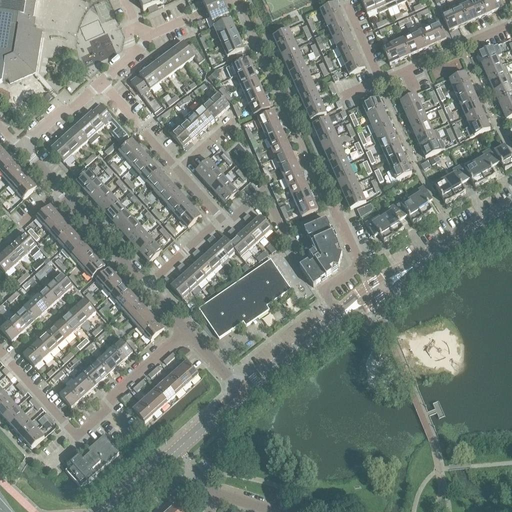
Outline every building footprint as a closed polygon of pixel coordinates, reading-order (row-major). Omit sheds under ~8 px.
[(0,84),(2,83),(3,79),(8,80),(10,84),(36,73),(42,31),(32,29),(36,0),(0,0),(0,1),(1,1),(0,5),(0,84)] [(158,0),(141,0),(139,1),(144,11),(160,4),(158,0)] [(201,0),(207,11),(207,13),(224,5),(223,4),(221,0),(201,0)] [(377,11),(371,0),(360,0),(367,15),(377,11)] [(383,0),(371,0),(377,11),(379,15),(388,11),(383,0)] [(394,0),(383,0),(388,11),(397,7),(394,0)] [(459,4),(461,8),(468,24),(477,20),(469,0),(459,4)] [(479,0),(469,0),(477,20),(487,16),(479,0)] [(479,0),(487,16),(496,12),(490,0),(479,0)] [(490,0),(496,12),(506,7),(502,0),(490,0)] [(320,11),(324,20),(340,13),(336,4),(320,11)] [(207,13),(214,28),(231,21),(224,5),(207,13)] [(461,8),(451,12),(459,28),(468,24),(461,8)] [(459,28),(451,12),(442,16),(449,32),(459,28)] [(324,20),(328,30),(344,23),(340,13),(324,20)] [(214,28),(219,38),(235,31),(231,21),(214,28)] [(328,30),(333,40),(349,33),(344,23),(328,30)] [(439,24),(429,28),(436,45),(446,40),(439,24)] [(429,28),(420,32),(427,49),(436,45),(429,28)] [(273,37),(277,47),(293,40),(289,30),(273,37)] [(219,38),(223,48),(240,41),(235,31),(219,38)] [(420,32),(410,36),(418,53),(427,49),(420,32)] [(333,40),(337,49),(353,42),(349,33),(333,40)] [(410,36),(401,41),(408,57),(418,53),(410,36)] [(277,47),(282,56),(297,49),(293,40),(277,47)] [(240,41),(223,48),(228,58),(244,51),(240,41)] [(401,41),(392,45),(399,61),(408,57),(401,41)] [(337,49),(341,59),(357,51),(353,42),(337,49)] [(184,44),(176,50),(186,64),(194,59),(199,65),(205,61),(193,44),(187,48),(184,44)] [(399,61),(392,45),(382,49),(389,66),(399,61)] [(477,55),(482,65),(497,58),(497,57),(502,55),(497,46),(477,55)] [(282,56),(286,66),(302,59),(297,49),(282,56)] [(176,50),(166,57),(177,72),(186,64),(176,50)] [(341,59),(345,68),(361,61),(357,51),(341,59)] [(166,57),(157,63),(168,78),(177,72),(166,57)] [(482,65),(486,74),(501,67),(497,58),(482,65)] [(231,80),(237,77),(252,70),(248,59),(232,66),(232,67),(227,70),(231,80)] [(286,66),(290,75),(306,68),(302,59),(286,66)] [(361,61),(345,68),(349,77),(365,70),(361,61)] [(157,63),(149,70),(160,84),(168,78),(157,63)] [(486,74),(490,84),(509,75),(505,66),(502,67),(501,67),(486,74)] [(290,75),(294,85),(310,78),(306,68),(290,75)] [(149,70),(140,76),(151,91),(160,84),(149,70)] [(237,77),(241,87),(257,80),(252,70),(237,77)] [(449,81),(454,90),(469,83),(465,73),(449,81)] [(490,84),(494,93),(510,86),(511,85),(511,80),(509,75),(490,84)] [(151,91),(140,76),(131,83),(155,115),(162,109),(155,100),(151,103),(146,97),(147,94),(151,91)] [(294,85),(298,94),(314,87),(310,78),(294,85)] [(241,87),(245,97),(261,90),(257,80),(241,87)] [(454,90),(458,100),(474,93),(469,83),(454,90)] [(494,93),(498,102),(511,95),(511,90),(510,86),(494,93)] [(298,94),(302,103),(318,95),(314,87),(298,94)] [(245,97),(250,107),(265,100),(261,90),(245,97)] [(44,97),(48,102),(54,97),(50,93),(44,97)] [(458,100),(462,109),(478,102),(474,93),(458,100)] [(218,94),(210,102),(221,115),(229,108),(218,94)] [(302,103),(306,112),(322,105),(318,95),(302,103)] [(400,102),(404,112),(420,105),(416,95),(400,102)] [(511,95),(498,102),(502,111),(511,106),(511,95)] [(237,105),(231,98),(228,101),(233,107),(237,105)] [(362,106),(367,116),(382,109),(378,99),(362,106)] [(265,100),(250,107),(254,116),(270,109),(265,100)] [(210,102),(202,108),(214,122),(221,115),(210,102)] [(462,109),(466,118),(482,111),(478,102),(462,109)] [(322,105),(306,112),(311,122),(327,115),(322,105)] [(404,112),(408,122),(424,115),(420,105),(404,112)] [(101,106),(92,114),(104,127),(108,124),(112,124),(116,129),(113,133),(121,142),(127,136),(101,106)] [(511,106),(502,111),(506,121),(511,118),(511,106)] [(202,108),(194,115),(206,128),(214,122),(202,108)] [(367,116),(371,125),(387,118),(382,109),(367,116)] [(466,118),(470,128),(486,121),(482,111),(466,118)] [(258,120),(262,130),(278,123),(273,112),(258,120)] [(184,120),(187,122),(199,135),(206,128),(194,115),(192,113),(184,120)] [(92,114),(84,121),(96,135),(104,127),(92,114)] [(408,122),(413,131),(428,124),(424,115),(408,122)] [(371,125),(375,135),(391,128),(387,118),(371,125)] [(312,126),(317,135),(333,128),(328,119),(312,126)] [(84,121),(76,128),(88,142),(92,146),(100,139),(96,135),(84,121)] [(490,130),(486,121),(470,128),(466,130),(470,139),(490,130)] [(187,122),(179,129),(191,142),(199,135),(187,122)] [(262,130),(267,140),(283,133),(278,123),(262,130)] [(413,131),(417,140),(432,133),(428,124),(413,131)] [(191,142),(179,129),(176,126),(168,133),(183,149),(191,142)] [(76,128),(68,136),(80,149),(88,142),(76,128)] [(317,135),(321,145),(337,138),(333,128),(317,135)] [(375,135),(379,144),(395,137),(391,128),(375,135)] [(417,140),(421,150),(441,141),(441,140),(441,139),(440,138),(440,137),(439,135),(438,134),(438,133),(437,133),(437,131),(432,133),(417,140)] [(267,140),(271,150),(287,143),(283,133),(267,140)] [(68,136),(60,143),(72,156),(80,149),(68,136)] [(379,144),(383,154),(399,146),(395,137),(379,144)] [(321,145),(325,155),(341,147),(337,138),(321,145)] [(119,153),(126,161),(139,150),(132,141),(119,153)] [(441,141),(421,150),(425,159),(445,150),(445,149),(445,148),(444,147),(444,146),(444,145),(443,145),(443,144),(442,143),(441,142),(441,141)] [(72,156),(60,143),(52,150),(64,164),(72,156)] [(271,150),(276,160),(291,153),(287,143),(271,150)] [(383,154),(387,163),(403,156),(399,146),(383,154)] [(325,155),(329,164),(345,157),(341,147),(325,155)] [(492,149),(487,152),(495,164),(499,162),(505,172),(511,167),(511,160),(504,147),(495,152),(492,149)] [(126,161),(133,169),(146,157),(139,150),(126,161)] [(0,154),(0,167),(10,159),(3,152),(0,154)] [(484,158),(475,163),(485,183),(495,177),(490,167),(495,164),(487,152),(482,154),(484,158)] [(276,160),(280,169),(296,162),(291,153),(276,160)] [(387,163),(391,172),(407,165),(403,156),(387,163)] [(133,169),(140,176),(153,165),(146,157),(133,169)] [(329,164),(334,173),(350,166),(345,157),(329,164)] [(0,167),(0,175),(3,179),(17,167),(10,159),(0,167)] [(196,173),(204,181),(216,170),(209,161),(196,173)] [(280,169),(284,179),(300,172),(296,162),(280,169)] [(463,165),(458,168),(465,181),(469,178),(475,188),(485,183),(475,163),(465,169),(463,165)] [(102,176),(106,173),(105,173),(109,170),(104,165),(101,168),(102,169),(99,172),(102,176)] [(140,176),(147,184),(160,172),(153,165),(140,176)] [(407,165),(391,172),(392,172),(388,174),(387,174),(393,187),(393,188),(401,183),(400,180),(411,175),(407,165)] [(334,173),(338,183),(354,176),(350,166),(334,173)] [(3,179),(10,186),(23,174),(17,167),(3,179)] [(454,175),(445,180),(455,199),(465,194),(460,184),(465,181),(458,168),(452,171),(454,175)] [(204,181),(211,190),(224,178),(216,170),(204,181)] [(76,183),(84,192),(97,180),(89,172),(76,183)] [(147,184),(154,192),(167,180),(160,172),(147,184)] [(284,179),(289,189),(305,182),(300,172),(284,179)] [(10,186),(17,194),(30,182),(23,174),(10,186)] [(338,183),(342,192),(358,185),(354,176),(338,183)] [(211,190),(218,197),(231,186),(224,178),(211,190)] [(84,192),(92,200),(104,188),(97,180),(84,192)] [(154,192),(160,199),(174,187),(167,180),(154,192)] [(455,199),(445,180),(434,186),(436,190),(445,205),(455,199)] [(30,182),(17,194),(24,201),(37,189),(30,182)] [(289,189),(293,199),(309,192),(305,182),(289,189)] [(342,192),(346,201),(362,194),(358,185),(342,192)] [(231,186),(218,197),(226,206),(238,194),(231,186)] [(160,199),(167,207),(180,195),(174,187),(160,199)] [(420,194),(411,200),(423,219),(432,212),(426,203),(431,200),(423,187),(418,191),(420,194)] [(92,200),(99,208),(111,196),(104,188),(92,200)] [(293,199),(298,209),(313,202),(309,192),(293,199)] [(362,194),(346,201),(350,211),(366,204),(362,194)] [(167,207),(174,214),(187,203),(180,195),(167,207)] [(99,208),(106,216),(119,204),(111,196),(99,208)] [(399,203),(394,206),(402,218),(407,215),(413,225),(423,219),(411,200),(401,206),(399,203)] [(138,202),(134,205),(139,210),(142,206),(138,202)] [(313,202),(298,209),(302,219),(318,212),(313,202)] [(174,214),(181,222),(194,210),(187,203),(174,214)] [(106,216),(113,224),(126,212),(119,204),(106,216)] [(371,205),(357,211),(361,219),(372,212),(373,209),(371,205)] [(391,212),(382,218),(394,237),(404,231),(398,221),(402,218),(394,206),(389,209),(391,212)] [(37,219),(44,227),(57,215),(50,207),(37,219)] [(194,210),(181,222),(188,230),(201,218),(194,210)] [(113,224),(121,232),(133,221),(126,212),(113,224)] [(44,227),(51,235),(64,223),(57,215),(44,227)] [(152,218),(149,221),(153,226),(157,223),(152,218)] [(260,218),(252,225),(264,238),(272,231),(260,218)] [(394,237),(382,218),(372,224),(370,221),(365,224),(373,237),(378,233),(384,243),(394,237)] [(121,232),(128,240),(140,229),(133,221),(121,232)] [(308,263),(300,269),(311,285),(313,288),(313,289),(317,287),(318,285),(319,285),(321,284),(322,283),(321,283),(321,282),(326,279),(326,280),(327,279),(329,278),(330,278),(331,276),(332,276),(332,275),(330,272),(334,270),(338,271),(339,272),(339,271),(339,269),(340,268),(340,266),(341,265),(340,265),(341,264),(341,263),(342,261),(342,260),(343,258),(343,257),(342,257),(338,256),(336,252),(339,251),(340,251),(338,247),(337,245),(337,244),(336,242),(335,242),(332,237),(333,236),(332,236),(331,234),(330,231),(330,230),(331,230),(330,229),(329,227),(328,225),(327,221),(326,222),(323,223),(305,231),(308,240),(309,240),(312,239),(320,256),(318,258),(317,258),(313,252),(308,255),(312,261),(314,264),(310,266),(308,264),(308,263)] [(51,235),(58,242),(71,230),(64,223),(51,235)] [(252,225),(245,232),(257,245),(264,238),(252,225)] [(128,240),(135,248),(148,237),(140,229),(128,240)] [(58,242),(64,250),(78,238),(71,230),(58,242)] [(245,232),(237,239),(249,252),(257,245),(245,232)] [(25,235),(17,242),(29,255),(32,259),(40,252),(39,251),(37,248),(25,235)] [(135,248),(142,256),(155,245),(148,237),(135,248)] [(68,261),(72,258),(71,257),(85,245),(78,238),(64,250),(61,253),(68,261)] [(225,239),(217,247),(229,260),(237,252),(230,245),(225,239)] [(230,245),(237,252),(242,258),(249,252),(237,239),(230,245)] [(17,242),(10,249),(21,262),(29,255),(17,242)] [(71,257),(72,258),(78,265),(91,253),(85,245),(71,257)] [(155,245),(142,256),(150,264),(162,253),(155,245)] [(217,247),(209,254),(221,267),(229,260),(217,247)] [(10,249),(2,256),(14,268),(21,262),(10,249)] [(47,252),(43,255),(48,260),(51,257),(47,252)] [(78,265),(85,273),(98,261),(91,253),(78,265)] [(209,254),(202,260),(214,273),(221,267),(209,254)] [(14,268),(2,256),(0,257),(0,269),(6,276),(14,268)] [(202,260),(194,267),(206,280),(214,273),(202,260)] [(98,261),(85,273),(92,280),(105,268),(98,261)] [(267,308),(291,291),(271,261),(199,310),(219,340),(243,324),(246,328),(270,311),(267,308)] [(194,267),(187,274),(198,287),(206,280),(194,267)] [(96,282),(103,290),(116,278),(109,270),(96,282)] [(187,274),(179,281),(191,294),(198,287),(187,274)] [(62,276),(54,282),(65,295),(73,288),(62,276)] [(103,290),(110,298),(123,286),(116,278),(103,290)] [(191,294),(179,281),(171,288),(183,301),(191,294)] [(54,282),(46,289),(58,302),(65,295),(54,282)] [(110,298),(117,305),(130,293),(123,286),(110,298)] [(217,292),(213,288),(208,292),(212,297),(217,292)] [(46,289),(39,296),(50,309),(58,302),(46,289)] [(117,305),(123,313),(137,301),(130,293),(117,305)] [(39,296),(31,303),(43,316),(50,309),(39,296)] [(84,301),(77,308),(88,321),(96,314),(84,301)] [(123,313),(130,321),(144,309),(137,301),(123,313)] [(31,303),(24,310),(35,323),(43,316),(31,303)] [(77,308),(69,315),(81,328),(88,321),(77,308)] [(130,321),(137,328),(150,316),(144,309),(130,321)] [(24,310),(16,317),(28,330),(35,323),(24,310)] [(107,314),(103,317),(108,322),(111,319),(107,314)] [(69,315),(62,322),(73,335),(81,328),(69,315)] [(137,328),(144,336),(157,324),(150,316),(137,328)] [(16,317),(8,323),(20,336),(28,330),(16,317)] [(62,322),(54,329),(66,342),(73,335),(62,322)] [(20,336),(8,323),(0,331),(12,344),(20,336)] [(157,324),(144,336),(151,344),(164,332),(157,324)] [(54,329),(46,335),(58,348),(66,342),(54,329)] [(46,335),(39,342),(51,355),(58,348),(46,335)] [(39,342),(31,349),(43,362),(51,355),(39,342)] [(121,342),(113,349),(125,361),(132,355),(121,342)] [(43,362),(31,349),(23,356),(35,369),(43,362)] [(113,349),(106,355),(117,368),(125,361),(113,349)] [(106,355),(98,362),(110,375),(117,368),(106,355)] [(98,362),(91,369),(102,382),(110,375),(98,362)] [(186,364),(179,370),(191,384),(198,377),(186,364)] [(91,369),(83,376),(95,389),(102,382),(91,369)] [(179,370),(171,377),(183,391),(191,384),(179,370)] [(61,373),(56,377),(60,381),(64,377),(61,373)] [(83,376),(75,383),(87,396),(95,389),(83,376)] [(60,381),(56,377),(51,381),(55,385),(60,381)] [(171,377),(164,384),(176,397),(183,391),(171,377)] [(75,383),(68,390),(79,402),(87,396),(75,383)] [(164,384),(156,391),(168,404),(176,397),(164,384)] [(79,402),(68,390),(60,397),(71,410),(79,402)] [(156,391),(149,397),(161,411),(168,404),(156,391)] [(0,410),(10,401),(3,394),(0,396),(0,410)] [(149,397),(141,404),(153,418),(161,411),(149,397)] [(0,415),(4,420),(17,409),(10,401),(0,410),(0,415)] [(153,418),(141,404),(133,412),(145,425),(153,418)] [(6,423),(11,428),(24,417),(17,409),(4,420),(2,422),(4,424),(6,423)] [(13,430),(18,435),(18,436),(31,424),(24,417),(11,428),(9,429),(11,431),(13,430)] [(20,438),(24,443),(25,443),(37,432),(31,424),(18,436),(18,435),(16,437),(18,439),(20,438)] [(25,443),(24,443),(23,444),(25,446),(27,445),(32,451),(44,439),(37,432),(25,443)] [(72,466),(65,472),(80,489),(87,483),(88,484),(96,477),(96,476),(119,455),(104,437),(80,459),(79,458),(71,465),(72,466)]
